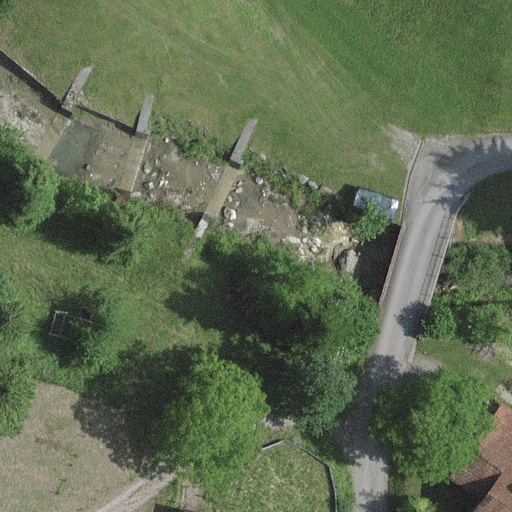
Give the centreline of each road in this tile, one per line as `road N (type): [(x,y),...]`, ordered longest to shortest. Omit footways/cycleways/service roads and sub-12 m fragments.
road 1 (unclassified): [(392,511),(405,335),(435,216),(459,177),(511,156)]
road 2 (track): [(402,372),(277,411),(123,511)]
